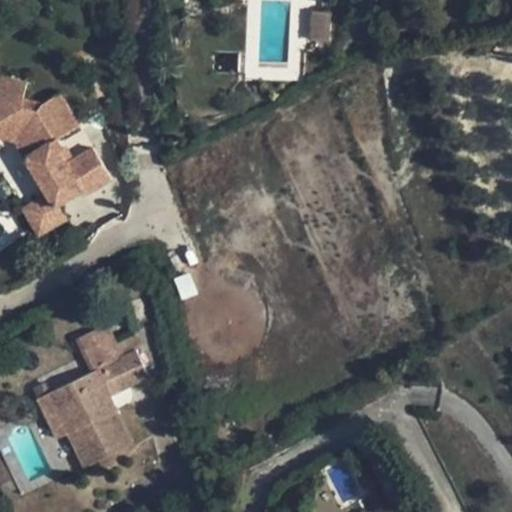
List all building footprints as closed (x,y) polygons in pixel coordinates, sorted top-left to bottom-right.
[(310,13),(309,41),(326,41),(328,13),(310,13)] [(46,192),(54,206),(80,191),(83,196),(111,179),(92,148),(71,161),(64,165),(57,154),(59,152),(61,149),(61,145),(60,143),(57,139),(78,126),(59,93),(41,104),(22,100),(27,82),(0,75),(0,102),(5,104),(0,122),(0,137),(15,142),(46,192)] [(64,165),(71,161),(60,143),(61,145),(61,149),(59,152),(57,154),(64,165)] [(54,206),(46,192),(21,207),(37,234),(62,219),(54,206)] [(38,398),(58,438),(69,433),(86,467),(133,444),(109,396),(149,377),(136,351),(120,358),(104,326),(80,338),(96,371),(38,398)] [(136,351),(131,338),(114,345),(120,358),(136,351)] [(46,382),(33,388),(38,398),(51,392),(46,382)]
